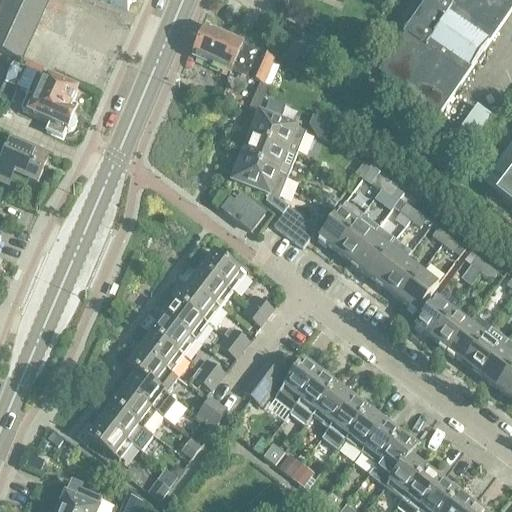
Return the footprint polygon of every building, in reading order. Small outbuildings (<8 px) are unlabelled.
[(0,0),(0,52),(22,62),(49,0),(0,0)] [(102,0),(127,11),(130,3),(135,2),(135,0),(102,0)] [(511,11),(511,0),(431,0),(413,27),(410,26),(408,26),(406,27),(405,28),(404,31),(404,33),(406,36),(405,38),(405,39),(379,76),(439,117),(471,72),(511,11)] [(206,28),(199,44),(269,74),(274,61),(242,47),(243,44),(206,28)] [(263,87),(269,74),(199,44),(192,59),(230,76),(231,73),(263,87)] [(24,71),(25,72),(26,71),(12,65),(7,79),(19,84),(24,71)] [(70,114),(78,95),(36,76),(26,98),(28,99),(21,113),(27,115),(27,116),(49,126),(46,134),(62,141),(65,133),(68,135),(69,133),(71,133),(76,129),(77,126),(77,122),(75,120),(77,117),(70,114)] [(461,135),(477,142),(490,112),(474,105),(461,135)] [(250,140),(296,157),(305,135),(280,125),(256,115),(251,129),(253,130),(250,139),(250,140)] [(325,145),(332,122),(312,115),(304,138),(325,145)] [(287,180),(296,157),(250,140),(250,139),(247,138),(242,151),(245,152),(241,161),(287,180)] [(0,183),(10,188),(12,184),(24,190),(27,184),(36,188),(49,160),(11,144),(0,168),(0,183)] [(283,217),(273,230),(283,237),(298,217),(278,202),(287,180),(241,161),(237,172),(235,170),(229,184),(269,199),(266,204),(283,217)] [(370,172),(363,167),(355,177),(362,182),(370,172)] [(371,185),(381,193),(386,185),(370,172),(362,182),(371,185)] [(511,172),(494,196),(511,209),(511,172)] [(391,201),(397,193),(386,185),(381,193),(391,201)] [(239,198),(235,204),(232,202),(223,213),(251,234),(264,217),(239,198)] [(331,213),(339,203),(331,198),(324,208),(331,213)] [(362,217),(345,205),(318,241),(335,253),(356,225),(361,218),(362,217)] [(409,222),(415,214),(406,207),(400,215),(409,222)] [(415,214),(409,222),(420,230),(426,222),(415,214)] [(292,244),(307,224),(298,217),(283,237),(292,244)] [(356,225),(335,253),(351,266),(372,238),(378,230),(361,218),(356,225)] [(302,252),(317,232),(307,224),(292,244),(302,252)] [(372,238),(351,266),(367,278),(395,241),(379,229),(378,230),(372,238)] [(442,247),(448,239),(438,231),(432,239),(442,247)] [(448,239),(442,247),(453,254),(459,247),(448,239)] [(367,278),(383,290),(405,262),(405,263),(411,254),(395,241),(367,278)] [(201,270),(233,295),(246,278),(214,254),(201,270)] [(481,276),(487,268),(470,256),(465,263),(471,268),(481,276)] [(421,275),(405,263),(405,262),(383,290),(400,303),(421,275)] [(487,268),(481,276),(491,284),(497,276),(487,268)] [(189,287),(221,311),(233,295),(201,270),(189,287)] [(417,316),(438,288),(421,275),(400,303),(417,316)] [(177,303),(208,327),(221,311),(189,287),(177,303)] [(250,307),(268,321),(274,313),(256,299),(250,307)] [(436,300),(414,329),(431,342),(453,313),(436,300)] [(208,327),(177,303),(165,319),(196,343),(208,327)] [(268,321),(250,307),(243,316),(261,330),(268,321)] [(453,313),(431,342),(447,354),(469,326),(453,313)] [(491,330),(475,318),(469,326),(447,354),(464,366),(491,330)] [(157,339),(184,359),(196,343),(165,319),(152,335),(157,339)] [(464,366),(480,378),(501,350),(502,350),(507,342),(491,330),(464,366)] [(225,340),(243,353),(249,345),(231,332),(225,340)] [(157,339),(152,335),(140,351),(172,375),(184,359),(157,339)] [(243,353),(225,340),(218,349),(236,362),(243,353)] [(501,350),(480,378),(496,391),(511,370),(511,344),(508,342),(502,350),(501,350)] [(177,379),(172,375),(140,351),(127,368),(137,375),(164,396),(165,394),(177,379)] [(261,368),(283,385),(290,375),(268,359),(261,368)] [(291,414),(321,375),(305,363),(275,402),(291,414)] [(201,372),(219,385),(225,377),(207,364),(201,372)] [(255,377),(276,393),(283,385),(261,368),(255,377)] [(511,370),(496,391),(511,402),(511,370)] [(219,385),(201,372),(194,381),(212,395),(219,385)] [(125,391),(157,415),(163,420),(176,403),(165,394),(164,396),(137,375),(125,391)] [(321,375),(291,414),(292,415),(290,418),(305,429),(313,418),(337,387),(321,375)] [(276,393),(255,377),(249,385),(270,402),(276,393)] [(242,394),(251,400),(264,410),(270,402),(249,385),(242,394)] [(337,387),(313,418),(329,430),(352,399),(337,387)] [(112,407),(144,432),(157,415),(125,391),(112,407)] [(337,453),(345,443),(369,412),(352,399),(329,430),(329,431),(322,441),(337,453)] [(205,426),(219,408),(211,401),(196,420),(205,426)] [(154,439),(144,432),(112,407),(99,424),(132,447),(142,455),(154,439)] [(213,432),(227,414),(219,408),(205,426),(213,432)] [(369,412),(345,443),(361,455),(384,424),(369,412)] [(132,447),(99,424),(88,439),(119,464),(132,447)] [(361,455),(377,467),(378,467),(401,436),(384,424),(361,455)] [(369,477),(386,490),(410,458),(410,459),(418,449),(401,436),(378,467),(377,467),(369,477)] [(180,455),(191,463),(200,450),(189,442),(180,455)] [(275,468),(284,456),(272,447),(263,459),(275,468)] [(279,472),(291,481),(302,466),(290,457),(279,472)] [(426,471),(410,459),(410,458),(386,490),(402,502),(403,503),(426,471)] [(291,481),(303,490),(314,476),(302,466),(291,481)] [(169,475),(178,481),(182,475),(174,469),(169,475)] [(396,510),(398,511),(419,511),(442,483),(426,471),(403,503),(402,502),(396,510)] [(170,491),(178,481),(169,475),(166,473),(158,483),(170,491)] [(445,511),(458,495),(442,483),(419,511),(445,511)] [(59,511),(61,511),(109,511),(111,507),(102,504),(102,503),(81,494),(83,491),(73,487),(69,496),(67,495),(59,511)] [(316,493),(305,506),(313,511),(319,511),(321,510),(327,501),(316,493)] [(458,495),(445,511),(470,511),(474,507),(458,495)] [(321,510),(319,511),(335,511),(342,503),(331,496),(327,501),(321,510)]
